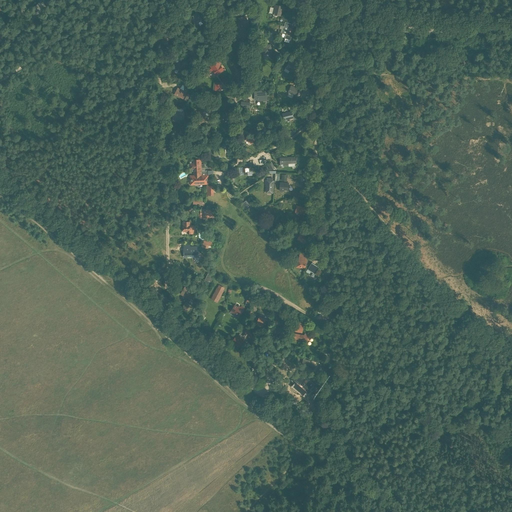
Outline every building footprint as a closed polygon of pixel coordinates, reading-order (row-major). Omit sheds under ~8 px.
[(39,12),(46,6),(40,1),(34,7),(39,12)] [(284,7),(274,4),(272,14),(281,16),(282,10),(283,11),(284,7)] [(194,18),(191,20),(196,25),(201,20),(196,15),(197,14),(196,13),(192,16),(194,18)] [(240,27),(249,24),(247,16),(242,17),(242,19),(238,20),(240,27)] [(285,21),(282,33),(285,34),(286,35),(286,38),(290,39),(291,36),(292,36),(294,29),(293,29),(295,23),(292,23),(285,21)] [(164,47),(170,39),(165,36),(159,43),(164,47)] [(266,45),(263,45),(263,54),(272,54),(271,45),(268,45),(266,45)] [(196,48),(191,46),(188,53),(194,55),(196,48)] [(175,70),(182,67),(179,57),(169,60),(171,66),(173,65),(175,70)] [(203,71),(206,76),(213,71),(216,76),(224,70),(216,59),(209,64),(210,66),(203,71)] [(296,71),(300,65),(291,59),(290,62),(289,62),(289,63),(285,68),(290,71),(292,68),(296,71)] [(237,77),(245,74),(243,70),(241,71),(238,64),(233,66),(237,77)] [(296,88),(291,85),(288,92),(294,95),(293,96),(300,99),(304,89),(297,86),(296,88)] [(187,92),(178,87),(174,94),(183,99),(187,92)] [(259,100),(266,100),(266,92),(262,92),(262,91),(255,91),(255,99),(258,99),(259,100)] [(209,109),(200,105),(198,113),(207,116),(209,109)] [(173,117),(172,117),(172,118),(173,118),(173,120),(179,119),(179,120),(184,120),(183,111),(179,111),(180,112),(172,113),(173,117)] [(284,120),(293,118),(291,111),(282,113),(284,120)] [(230,127),(234,123),(230,118),(232,117),(227,112),(222,116),(227,121),(226,122),(230,127)] [(245,140),(251,145),(256,138),(250,133),(245,140)] [(277,138),(271,134),(267,139),(273,143),(277,138)] [(219,150),(213,151),(214,155),(219,154),(220,157),(225,156),(223,146),(218,146),(219,150)] [(281,166),(287,166),(286,163),(295,163),(295,157),(281,158),(281,166)] [(200,164),(200,160),(194,160),(194,164),(190,164),(190,169),(194,168),(194,171),(204,171),(204,170),(204,164),(200,164)] [(242,166),(242,168),(243,172),(243,175),(247,174),(247,172),(252,171),(251,168),(249,168),(249,165),(242,166)] [(207,183),(207,170),(204,170),(204,171),(194,171),(194,176),(191,176),(191,184),(204,183),(207,183)] [(265,180),(265,185),(266,185),(266,191),(274,192),(274,181),(272,181),(273,178),(267,178),(267,180),(265,180)] [(280,182),(279,191),(284,192),(284,190),(288,191),(289,183),(280,182)] [(213,193),(213,186),(206,186),(207,204),(207,207),(213,207),(213,203),(212,203),(212,199),(226,199),(226,193),(213,193)] [(295,212),(295,214),(299,216),(300,213),(305,215),(306,208),(296,205),(295,212)] [(203,210),(203,209),(201,209),(201,219),(211,218),(211,210),(203,210)] [(190,228),(190,221),(182,221),(183,232),(188,232),(188,234),(194,234),(194,231),(195,231),(195,228),(190,228)] [(301,230),(296,239),(301,242),(306,233),(301,230)] [(306,233),(301,242),(305,244),(308,239),(310,235),(306,233)] [(184,250),(184,254),(187,254),(187,257),(199,257),(198,246),(190,247),(190,244),(184,244),(184,250)] [(298,259),(297,259),(296,267),(305,269),(307,261),(308,255),(300,253),(298,259)] [(309,269),(314,273),(315,273),(319,266),(318,267),(311,262),(312,261),(311,261),(310,264),(307,268),(307,269),(307,268),(309,269)] [(217,303),(223,291),(225,288),(219,285),(217,288),(216,287),(210,299),(217,303)] [(189,303),(191,301),(196,292),(185,286),(180,294),(188,299),(186,302),(185,301),(181,309),(188,312),(192,305),(189,303)] [(244,309),(238,305),(238,307),(234,304),(230,311),(238,317),(244,309)] [(266,319),(259,316),(256,324),(258,325),(258,326),(261,327),(261,326),(263,327),(262,329),(264,329),(267,320),(266,320),(266,319)] [(296,322),(295,331),(302,332),(303,323),(296,322)] [(281,327),(276,327),(276,334),(278,334),(278,337),(285,337),(285,334),(286,334),(286,326),(281,327)] [(251,338),(256,332),(249,327),(244,333),(251,338)] [(292,333),(291,340),(295,341),(295,342),(299,342),(299,341),(307,342),(309,333),(304,332),(304,335),(296,333),(292,333)] [(245,338),(239,334),(237,337),(235,335),(231,341),(240,348),(244,342),(243,341),(245,338)] [(305,359),(302,369),(309,371),(312,362),(305,359)] [(293,387),(302,395),(306,392),(307,393),(309,391),(307,390),(309,388),(312,385),(308,382),(305,385),(304,384),(305,379),(303,376),(300,380),(298,381),(297,380),(295,382),(296,383),(293,387)]
